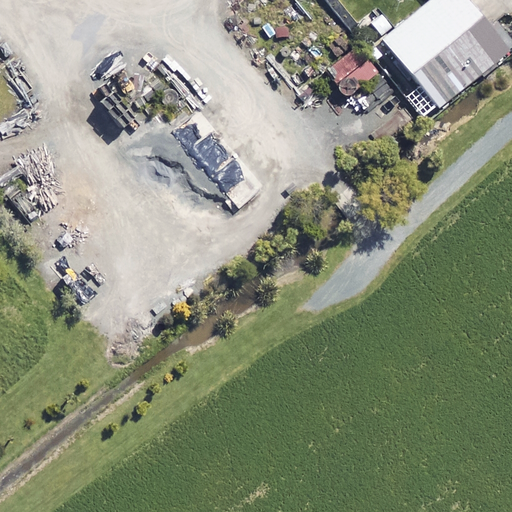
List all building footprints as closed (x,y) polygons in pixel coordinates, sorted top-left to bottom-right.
[(344,0),(321,0),(342,22),(354,11),(344,0)] [(436,111),(511,49),(511,26),(506,19),(495,28),(486,18),(478,24),(458,0),(434,0),(381,44),(436,111)] [(375,75),(356,49),(324,72),(344,98),(375,75)] [(398,132),(386,117),(364,133),(375,148),(398,132)] [(234,156),(213,129),(187,149),(209,176),(234,156)]
